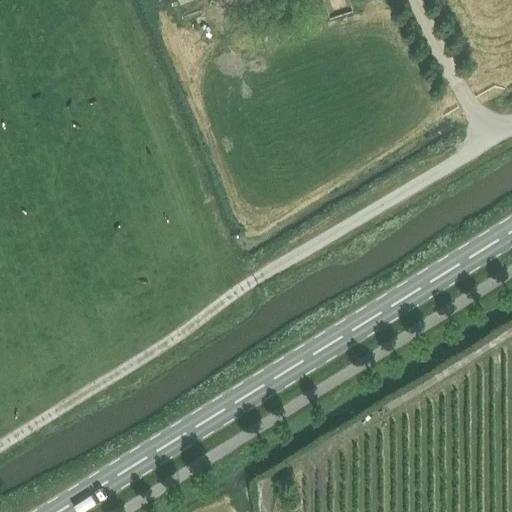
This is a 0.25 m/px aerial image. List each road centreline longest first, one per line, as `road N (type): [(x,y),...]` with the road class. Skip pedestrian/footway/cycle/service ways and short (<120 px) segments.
road 1 (secondary): [(59,511),(511,230)]
road 2 (track): [(0,448),(191,329),(260,276)]
road 3 (unclassified): [(260,276),(511,127)]
